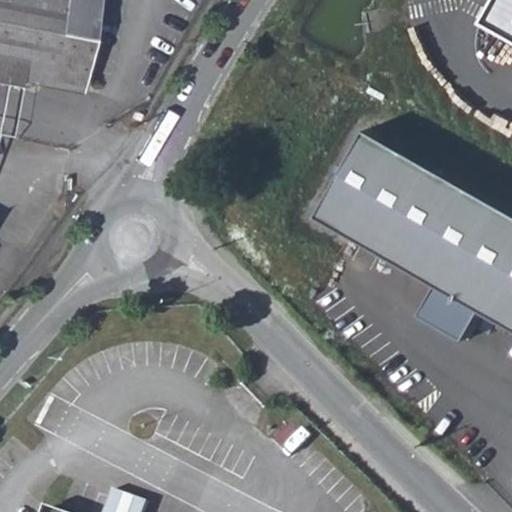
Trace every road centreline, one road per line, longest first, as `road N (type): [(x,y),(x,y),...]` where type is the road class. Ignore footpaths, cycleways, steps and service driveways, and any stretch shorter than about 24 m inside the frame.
road 1 (residential): [(451,511),(230,294),(174,258)]
road 2 (tertiary): [(251,0),(156,155),(146,193)]
road 3 (tertiary): [(101,266),(0,368)]
